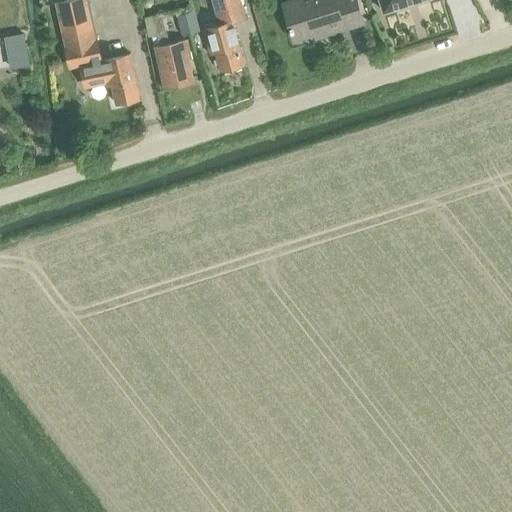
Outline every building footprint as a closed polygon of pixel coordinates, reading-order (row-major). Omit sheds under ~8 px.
[(56,0),(65,44),(70,67),(80,65),(84,88),(106,83),(106,85),(111,84),(115,103),(139,98),(130,53),(101,59),(90,8),(88,0),(56,0)] [(220,70),(244,64),(232,20),(245,17),(240,0),(211,0),(217,24),(203,28),(210,53),(215,52),(220,70)] [(326,28),(327,33),(363,22),(355,0),(288,0),(283,2),(294,38),(326,28)] [(379,0),(383,11),(417,0),(379,0)] [(195,9),(177,15),(182,35),(201,30),(195,9)] [(22,33),(6,36),(12,68),(28,65),(22,33)] [(156,46),(165,86),(193,80),(187,53),(189,52),(187,39),(156,46)]
